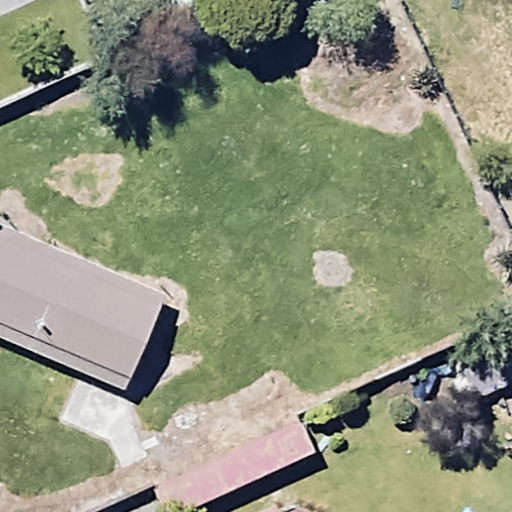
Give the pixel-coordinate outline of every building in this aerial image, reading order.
[(75,0),(84,17),(118,0),(75,0)] [(404,174),(385,119),(318,142),(336,197),(404,174)] [(458,309),(435,231),(386,245),(409,324),(458,309)] [(152,301),(0,236),(0,344),(113,392),(152,301)] [(511,325),(479,339),(496,379),(511,372),(511,325)]
